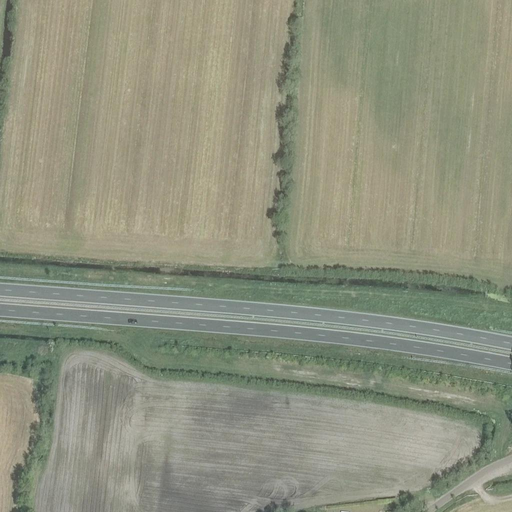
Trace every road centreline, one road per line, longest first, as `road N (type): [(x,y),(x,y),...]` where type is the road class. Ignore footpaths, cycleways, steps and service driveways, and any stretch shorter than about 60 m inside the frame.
road 1 (trunk): [(0,309),(373,341),(511,364)]
road 2 (trunk): [(511,344),(387,323),(0,290)]
